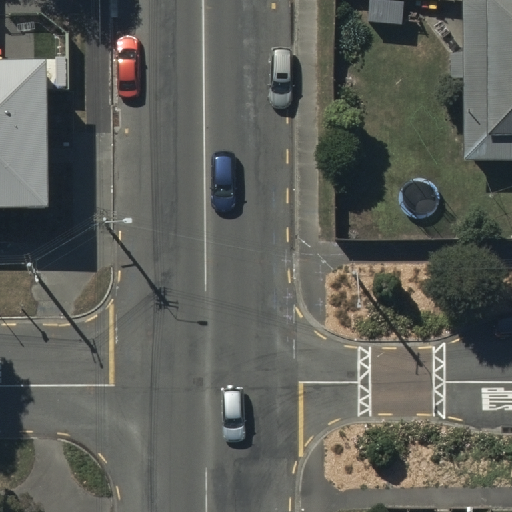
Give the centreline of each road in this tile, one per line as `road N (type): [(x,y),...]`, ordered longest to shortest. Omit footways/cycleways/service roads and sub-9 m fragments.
road 1 (tertiary): [(205,0),(204,385)]
road 2 (residential): [(511,382),(204,385)]
road 3 (residential): [(204,385),(0,387)]
road 4 (tertiary): [(204,385),(205,511)]
